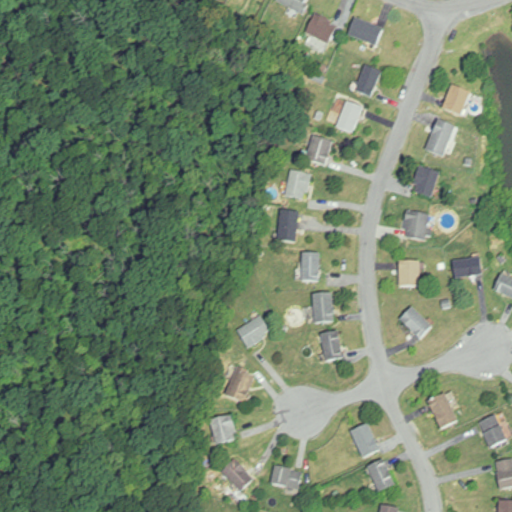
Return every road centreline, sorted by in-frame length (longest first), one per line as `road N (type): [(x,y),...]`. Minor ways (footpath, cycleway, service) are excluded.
road 1 (residential): [(445,6),(366,255),(388,385),(435,511)]
road 2 (residential): [(302,414),(491,349)]
